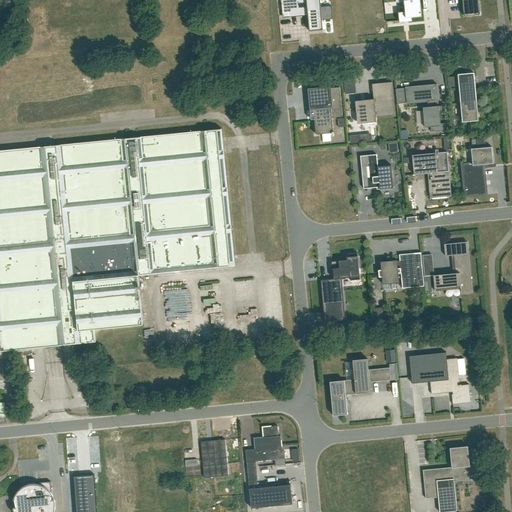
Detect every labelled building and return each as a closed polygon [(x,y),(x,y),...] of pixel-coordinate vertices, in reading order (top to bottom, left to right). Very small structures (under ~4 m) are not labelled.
[(286,0),(288,15),(307,13),(309,31),(323,30),(322,20),(319,0),(286,0)] [(395,0),(396,3),(406,2),(407,12),(399,13),(400,22),(412,21),(411,17),(422,16),(419,0),(395,0)] [(447,12),(438,14),(439,23),(447,22),(446,15),(458,13),(455,0),(453,0),(445,2),(447,12)] [(462,0),(464,16),(480,15),(478,0),(462,0)] [(458,74),(460,102),(460,101),(462,122),(469,121),(472,121),(478,120),(474,73),(458,74)] [(365,119),(365,123),(376,122),(376,117),(396,115),(393,82),(372,84),(373,99),(355,101),(357,120),(365,119)] [(439,111),(442,111),(442,106),(439,106),(437,84),(436,84),(436,85),(408,88),(395,89),(397,104),(428,101),(429,107),(423,107),(425,127),(430,127),(431,132),(447,130),(446,123),(440,124),(439,111)] [(333,131),(332,118),(342,117),(339,87),(309,90),(311,110),(313,110),(316,135),(332,133),(332,134),(334,133),(334,131),(333,131)] [(0,351),(96,342),(94,329),(143,324),(138,276),(235,266),(222,138),(221,129),(52,145),(0,150),(0,351)] [(358,135),(349,136),(350,144),(359,143),(358,135)] [(465,188),(466,195),(485,193),(482,164),(493,163),(492,147),(485,148),(484,137),(478,138),(479,148),(471,149),(473,165),(471,165),(465,165),(465,166),(463,166),(464,173),(465,188)] [(395,140),(385,140),(386,149),(395,149),(395,140)] [(428,173),(430,198),(430,199),(451,197),(451,196),(447,152),(412,155),(414,175),(428,173)] [(380,187),(380,189),(393,188),(391,165),(378,167),(377,154),(360,156),(363,189),(380,187)] [(461,294),(472,293),(467,242),(444,244),(445,256),(451,255),(453,273),(433,275),(435,291),(460,288),(461,294)] [(324,322),(345,320),(342,278),(350,278),(350,280),(360,280),(357,253),(348,254),(348,257),(346,257),(347,260),(330,261),(331,270),(333,270),(334,279),(321,280),(324,322)] [(382,270),(378,270),(379,277),(382,277),(383,284),(399,282),(398,273),(401,273),(402,288),(424,286),(422,266),(421,253),(415,253),(399,255),(400,261),(397,261),(397,260),(381,262),(382,270)] [(386,350),(387,362),(396,361),(395,350),(386,350)] [(446,352),(409,356),(412,384),(430,382),(431,394),(448,392),(448,391),(452,390),(453,394),(452,394),(453,404),(471,402),(469,384),(458,385),(457,382),(459,382),(457,358),(447,359),(446,352)] [(370,382),(391,380),(390,368),(368,370),(367,359),(353,360),(355,379),(330,382),(333,416),(348,414),(346,395),(371,393),(370,382)] [(279,436),(278,426),(263,427),(264,437),(254,438),(255,449),(245,450),(247,463),(276,460),(275,451),(282,450),(281,436),(279,436)] [(204,478),(228,476),(225,440),(201,442),(204,478)] [(423,470),(426,498),(438,497),(439,511),(443,511),(457,511),(454,481),(478,479),(477,465),(470,465),(468,446),(450,448),(452,467),(423,470)] [(256,468),(247,469),(251,508),(292,504),(291,485),(258,488),(256,468)] [(138,489),(136,489),(138,507),(141,506),(141,511),(168,511),(175,511),(174,503),(177,503),(174,471),(163,472),(162,470),(137,473),(138,489)] [(97,511),(94,473),(73,475),(73,476),(74,476),(75,483),(74,483),(74,484),(75,484),(75,491),(75,492),(76,499),(75,499),(75,500),(76,500),(77,507),(76,507),(76,508),(77,508),(77,511),(97,511)] [(16,507),(13,508),(13,509),(13,510),(14,511),(13,511),(53,511),(50,482),(38,483),(38,484),(36,484),(34,484),(32,484),(30,484),(28,485),(26,485),(24,486),(23,487),(21,488),(20,490),(18,491),(17,493),(16,494),(15,496),(14,498),(14,500),(15,499),(15,502),(12,502),(13,505),(16,505),(16,507)]
